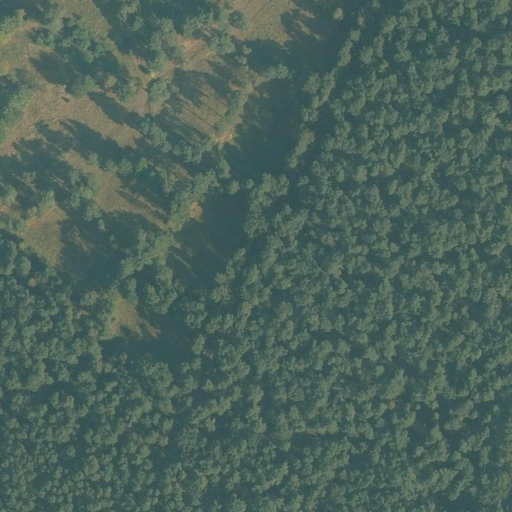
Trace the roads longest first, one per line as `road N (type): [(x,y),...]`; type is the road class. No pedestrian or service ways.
road 1 (track): [(194,430),(251,283),(387,0)]
road 2 (track): [(441,511),(390,446),(194,430)]
